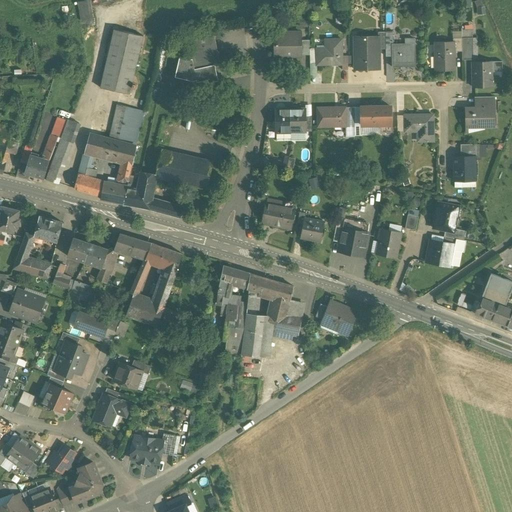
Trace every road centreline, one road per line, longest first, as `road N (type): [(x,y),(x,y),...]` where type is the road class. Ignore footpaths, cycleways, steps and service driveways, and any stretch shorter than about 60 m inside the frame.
road 1 (residential): [(415,311),(135,497)]
road 2 (residential): [(259,90),(430,88),(441,94),(443,140)]
road 3 (secondary): [(221,247),(0,185)]
road 4 (secondary): [(415,311),(221,247)]
road 5 (residential): [(221,247),(250,157),(259,90)]
road 6 (track): [(415,311),(511,240)]
